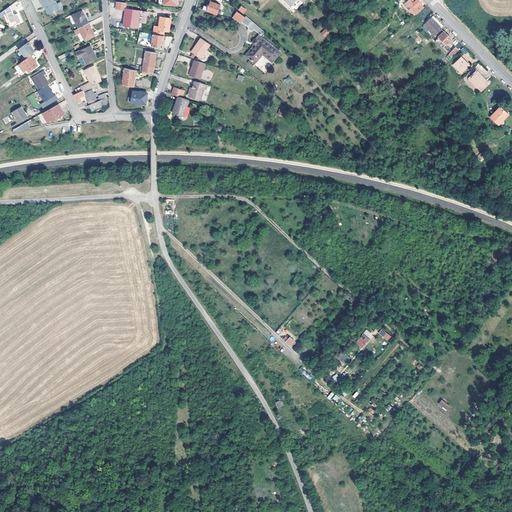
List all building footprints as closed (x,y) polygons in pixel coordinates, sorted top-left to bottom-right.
[(53,0),(40,0),(44,7),(46,7),(48,10),(47,10),(49,15),(51,15),(61,10),(57,4),(56,1),(55,2),(53,0)] [(416,13),(423,7),(420,3),(417,0),(408,0),(406,2),(416,13)] [(207,10),(217,14),(220,5),(211,1),(207,10)] [(412,16),(416,13),(406,2),(403,5),(412,16)] [(15,21),(17,24),(21,22),(18,13),(16,14),(13,13),(10,7),(6,10),(7,14),(10,23),(12,22),(15,21)] [(126,8),(126,9),(123,24),(139,27),(139,26),(141,26),(142,23),(140,23),(140,21),(146,22),(148,11),(126,8)] [(79,27),(89,22),(82,10),(72,15),(79,27)] [(240,23),(241,22),(245,17),(237,11),(233,17),(233,18),(240,23)] [(441,29),(444,27),(438,21),(433,15),(423,25),(429,30),(434,36),(439,32),(441,29)] [(162,30),(166,30),(168,31),(171,18),(161,16),(159,26),(154,25),(153,33),(162,35),(162,30)] [(241,22),(248,28),(253,22),(245,16),(245,17),(241,22)] [(95,34),(89,22),(79,27),(75,29),(76,33),(81,31),(85,39),(95,34)] [(438,37),(440,39),(445,44),(451,39),(441,29),(439,32),(441,34),(438,37)] [(441,34),(439,32),(434,36),(432,38),(437,42),(440,39),(438,37),(441,34)] [(162,35),(153,33),(152,45),(162,47),(163,43),(165,43),(166,35),(165,35),(162,35)] [(272,61),(279,52),(259,36),(256,40),(255,40),(253,43),(254,45),(246,55),(255,63),(262,53),(272,61)] [(197,47),(193,53),(201,59),(210,45),(202,39),(196,46),(197,47)] [(19,48),(22,51),(31,45),(32,44),(29,41),(19,48)] [(35,51),(31,45),(22,51),(26,57),(35,51)] [(87,63),(95,58),(92,52),(94,52),(90,45),(76,52),(79,58),(83,56),(87,63)] [(454,47),(451,50),(444,57),(448,60),(457,50),(454,47)] [(143,71),(152,73),(156,52),(146,50),(143,71)] [(38,65),(33,58),(31,59),(29,56),(22,61),(27,69),(29,71),(38,65)] [(463,61),(459,58),(453,65),(461,73),(469,65),(464,60),(463,61)] [(194,68),(191,76),(200,79),(205,64),(195,60),(192,68),(194,68)] [(24,72),(27,69),(22,61),(18,64),(24,72)] [(90,82),(85,85),(87,88),(101,80),(94,65),(84,70),(90,82)] [(133,86),(136,69),(125,67),(122,84),(133,86)] [(47,85),(49,84),(47,80),(46,80),(43,75),(46,73),(44,70),(32,78),(39,90),(47,85)] [(481,92),(489,84),(476,71),(468,79),(481,92)] [(192,93),(191,97),(201,100),(205,88),(207,89),(208,85),(196,82),(194,89),(193,88),(191,93),(192,93)] [(53,96),(47,85),(39,90),(38,90),(45,101),(54,96),(53,96)] [(91,105),(98,101),(96,96),(94,93),(92,89),(91,87),(84,91),(86,95),(91,105)] [(175,88),(173,94),(183,98),(186,91),(175,88)] [(55,95),(53,96),(54,96),(45,101),(38,90),(33,93),(42,109),(58,100),(55,95)] [(147,92),(133,90),(132,101),(145,104),(147,92)] [(79,102),(83,100),(82,97),(85,95),(86,95),(84,91),(76,95),(79,102)] [(103,105),(109,102),(109,95),(108,96),(101,99),(100,100),(103,105)] [(188,100),(177,97),(172,113),(183,116),(188,100)] [(81,110),(86,107),(85,104),(88,102),(86,99),(83,100),(79,102),(78,103),(81,110)] [(91,105),(93,110),(103,105),(100,100),(98,101),(91,105)] [(59,104),(43,113),(48,122),(55,117),(57,120),(62,118),(61,116),(64,113),(59,104)] [(13,112),(17,118),(20,122),(28,117),(22,106),(13,112)] [(499,108),(488,119),(496,126),(507,116),(499,108)] [(5,124),(11,121),(8,116),(2,119),(5,124)] [(477,156),(481,160),(487,155),(483,151),(477,156)] [(308,322),(311,318),(301,310),(298,314),(308,322)] [(382,329),(378,333),(387,341),(391,337),(382,329)] [(362,349),(374,336),(367,330),(355,343),(362,349)] [(289,335),(284,340),(293,348),(297,342),(289,335)] [(312,378),(302,366),(299,369),(309,380),(312,378)] [(442,399),(438,403),(447,411),(450,406),(442,399)]
